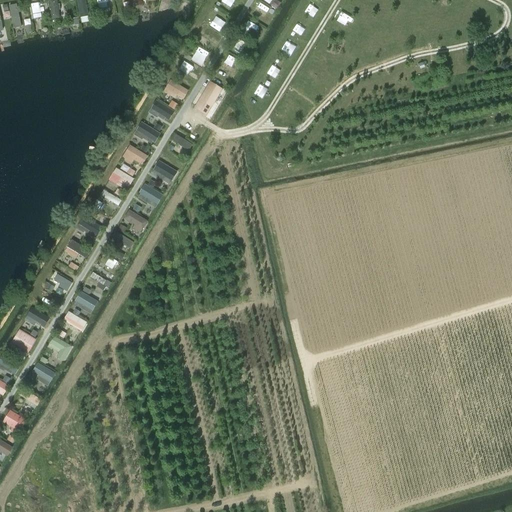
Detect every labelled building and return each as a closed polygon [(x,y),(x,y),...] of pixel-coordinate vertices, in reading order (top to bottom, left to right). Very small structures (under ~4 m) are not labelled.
[(27,0),(31,23),(38,22),(34,0),(27,0)] [(48,0),(49,18),(59,17),(57,0),(48,0)] [(87,15),(85,0),(76,0),(78,15),(87,15)] [(106,0),(99,0),(101,8),(108,7),(106,0)] [(223,0),(221,4),(230,10),(232,7),(223,0)] [(260,2),(254,12),(264,18),(270,8),(260,2)] [(2,5),(3,11),(9,10),(11,27),(20,26),(17,3),(2,5)] [(221,28),(228,17),(220,12),(214,23),(221,28)] [(254,35),(258,25),(247,20),(243,29),(254,35)] [(209,43),(207,47),(213,51),(222,35),(205,25),(199,37),(209,43)] [(240,54),(243,46),(236,44),(233,52),(240,54)] [(191,54),(205,60),(207,53),(194,47),(191,54)] [(225,53),(222,59),(232,64),(235,59),(225,53)] [(183,59),(180,64),(196,74),(199,69),(183,59)] [(232,65),(222,82),(228,86),(238,68),(232,65)] [(175,96),(175,95),(185,99),(189,87),(167,80),(163,93),(175,96)] [(193,107),(206,116),(223,89),(210,81),(193,107)] [(175,111),(179,105),(172,100),(168,106),(175,111)] [(193,144),(178,129),(168,139),(183,154),(193,144)] [(140,167),(147,155),(129,144),(122,157),(140,167)] [(150,173),(168,185),(177,172),(159,160),(150,173)] [(128,190),(135,179),(116,167),(109,179),(128,190)] [(156,207),(163,193),(144,183),(137,197),(156,207)] [(140,233),(148,221),(130,209),(124,219),(134,226),(132,228),(140,233)] [(123,234),(126,228),(121,224),(117,231),(123,234)] [(131,248),(134,241),(115,232),(111,239),(131,248)] [(71,239),(64,252),(76,259),(84,247),(71,239)] [(51,284),(69,291),(73,280),(55,274),(51,284)] [(99,278),(96,288),(107,291),(110,280),(99,278)] [(90,314),(101,295),(94,291),(91,297),(80,290),(72,303),(90,314)] [(82,332),(87,322),(68,311),(62,320),(82,332)] [(28,353),(36,339),(18,329),(10,343),(28,353)] [(64,361),(72,345),(53,336),(48,346),(58,351),(55,357),(64,361)] [(0,369),(15,375),(20,363),(0,356),(0,369)] [(38,363),(30,376),(47,386),(55,373),(38,363)] [(0,394),(2,396),(9,385),(0,380),(0,394)] [(36,406),(40,399),(30,392),(25,398),(36,406)] [(26,409),(22,414),(29,418),(32,413),(26,409)] [(8,410),(2,423),(21,432),(27,418),(8,410)] [(0,451),(7,456),(12,446),(0,439),(0,451)]
